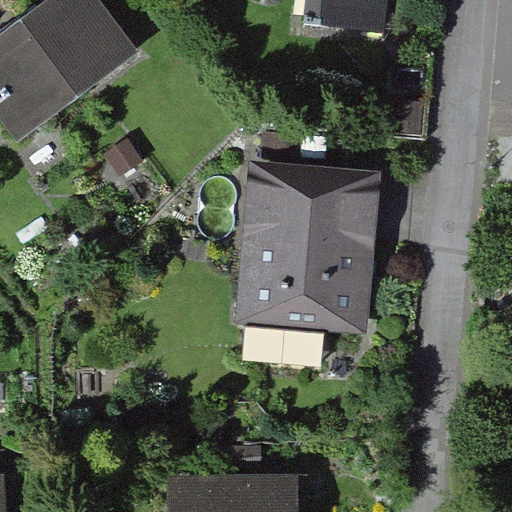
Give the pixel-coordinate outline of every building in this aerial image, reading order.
[(66,7),(60,0),(8,36),(0,42),(0,131),(11,147),(131,62),(87,0),(70,12),(66,7)] [(306,0),(305,12),(323,35),(382,36),(383,0),(306,0)] [(418,136),(419,108),(394,107),(393,134),(418,136)] [(376,186),(250,175),(236,325),(362,336),(368,273),(373,217),(376,186)] [(290,511),(290,486),(170,487),(170,511),(290,511)]
